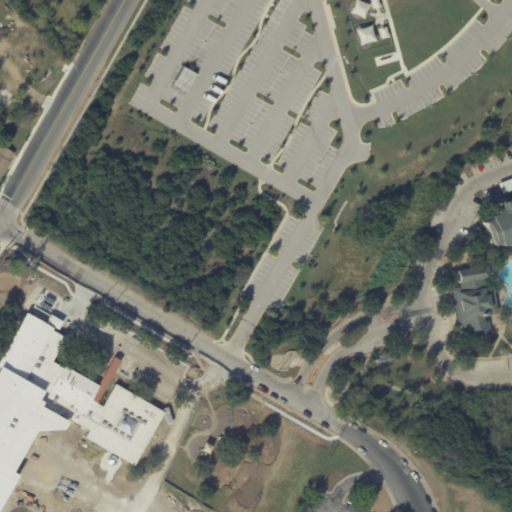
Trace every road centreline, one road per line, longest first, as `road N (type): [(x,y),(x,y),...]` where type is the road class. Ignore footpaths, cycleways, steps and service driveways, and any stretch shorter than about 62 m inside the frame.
road 1 (residential): [(0,220),(369,440)]
road 2 (residential): [(0,218),(123,0)]
